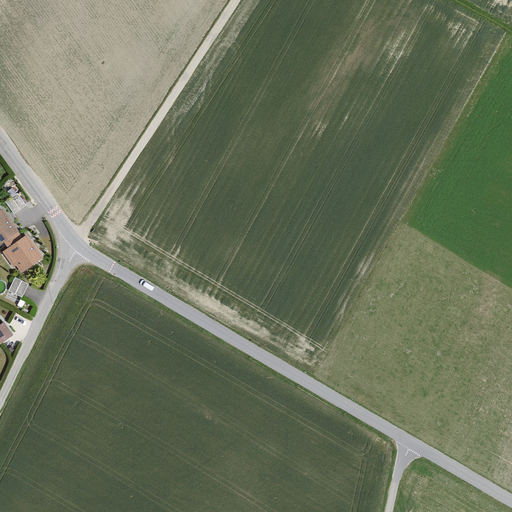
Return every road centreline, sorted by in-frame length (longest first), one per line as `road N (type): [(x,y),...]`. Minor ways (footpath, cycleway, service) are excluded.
road 1 (tertiary): [(79,245),(511,499)]
road 2 (track): [(237,0),(79,245)]
road 3 (unclassified): [(0,401),(79,245)]
road 4 (tertiary): [(0,135),(79,245)]
